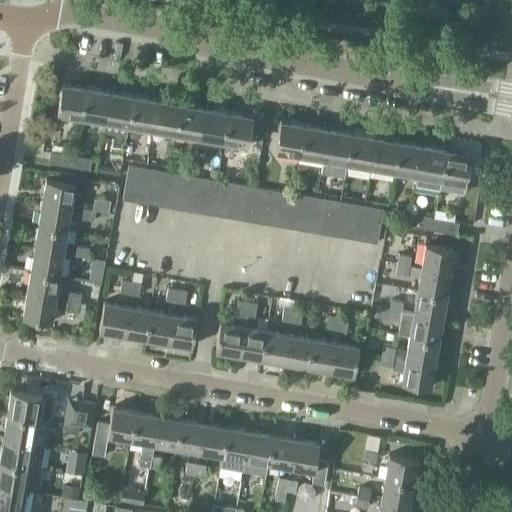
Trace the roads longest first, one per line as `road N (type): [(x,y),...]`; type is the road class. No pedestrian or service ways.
road 1 (tertiary): [(511,101),(220,50),(111,16),(28,18)]
road 2 (residential): [(484,437),(0,351)]
road 3 (residential): [(0,189),(28,18)]
road 4 (residential): [(484,437),(511,301)]
